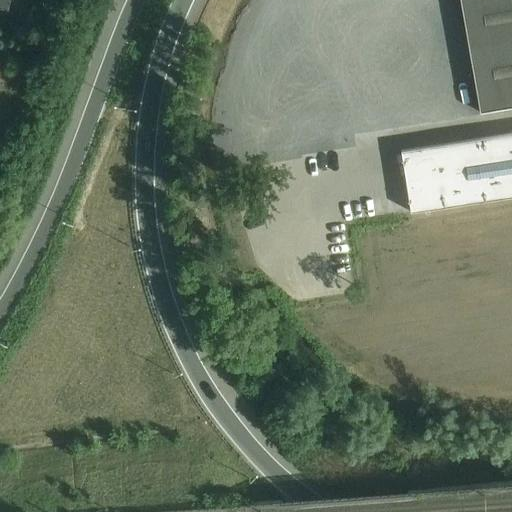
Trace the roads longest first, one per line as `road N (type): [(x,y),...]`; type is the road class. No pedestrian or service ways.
road 1 (motorway): [(315,511),(254,457),(199,381),(161,294),(143,194),(145,133),(157,67),(183,0)]
road 2 (motorway): [(138,0),(0,304)]
